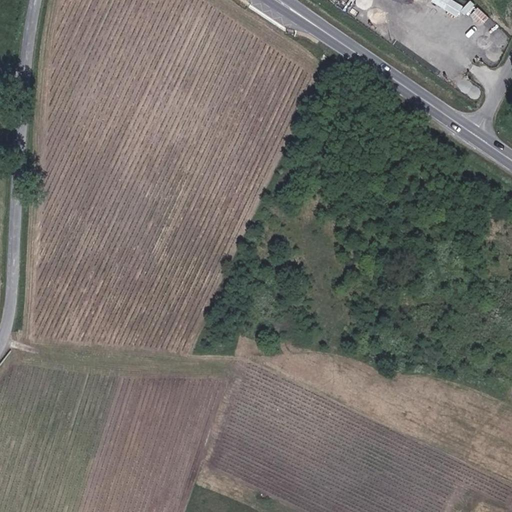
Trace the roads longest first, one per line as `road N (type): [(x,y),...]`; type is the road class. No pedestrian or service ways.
road 1 (unclassified): [(39,0),(27,75),(15,309),(0,351)]
road 2 (primary): [(483,136),(280,0)]
road 3 (unknown): [(355,0),(502,97)]
